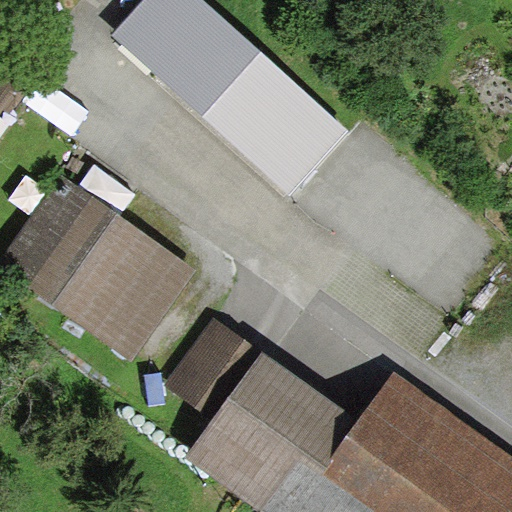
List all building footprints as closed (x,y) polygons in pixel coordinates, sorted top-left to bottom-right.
[(347,129),(200,0),(145,0),(113,37),(143,63),(291,193),(347,129)] [(0,107),(20,79),(0,65),(0,107)] [(60,170),(0,254),(0,266),(134,361),(200,269),(60,170)] [(195,402),(240,338),(212,319),(167,383),(195,402)] [(264,350),(187,454),(266,511),(297,511),(362,421),(264,350)] [(362,421),(297,511),(511,511),(511,456),(396,375),(362,421)]
